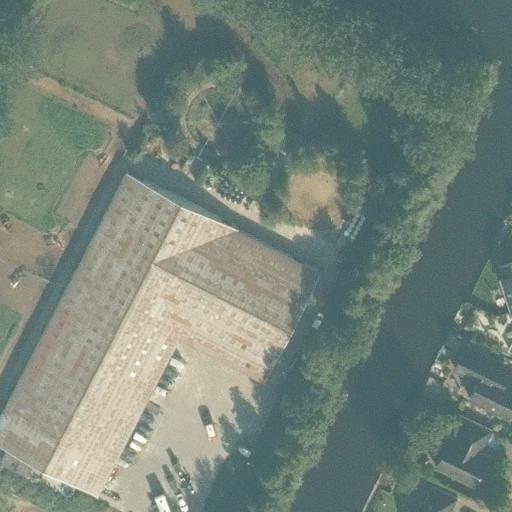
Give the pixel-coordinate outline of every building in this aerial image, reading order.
[(127,170),(0,415),(0,442),(7,446),(0,459),(0,462),(27,476),(36,460),(99,492),(179,336),(264,380),(320,272),(235,228),(236,227),(127,170)] [(501,278),(511,310),(511,309),(511,260),(501,265),(505,277),(501,278)] [(496,360),(466,346),(454,369),(478,381),(469,398),(508,417),(511,408),(511,384),(489,373),(496,360)] [(474,486),(489,456),(479,451),(489,431),(465,419),(455,440),(450,437),(435,467),(474,486)] [(449,511),(457,497),(432,485),(423,504),(420,503),(415,511),(449,511)]
